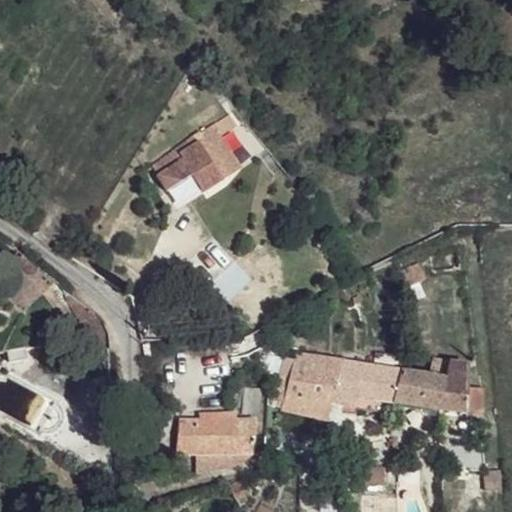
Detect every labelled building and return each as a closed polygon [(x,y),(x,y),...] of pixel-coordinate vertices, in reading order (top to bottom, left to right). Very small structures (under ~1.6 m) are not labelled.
[(217,123),(200,134),(205,142),(223,132),(217,123)] [(184,160),(157,176),(171,197),(196,182),(203,193),(223,180),(199,141),(180,153),(184,160)] [(223,180),(203,193),(206,198),(226,185),(223,180)] [(398,273),(405,288),(425,279),(418,263),(398,273)] [(286,391),(281,410),(328,422),(332,403),(342,363),(296,354),(293,366),(286,391)] [(376,355),(374,368),(401,372),(400,357),(376,355)] [(430,376),(445,380),(448,363),(433,361),(430,376)] [(402,372),(396,404),(468,415),(468,414),(468,388),(468,366),(449,362),(448,363),(445,380),(430,376),(426,376),(402,372)] [(276,388),(286,391),(293,366),(284,363),(276,388)] [(342,363),(332,403),(353,408),(356,400),(396,404),(402,372),(401,372),(374,368),(342,363)] [(468,388),(468,414),(481,414),(482,412),(479,388),(468,388)] [(178,423),(176,455),(252,456),(254,423),(257,422),(262,390),(246,389),(242,422),(221,422),(222,415),(200,416),(199,423),(178,423)] [(384,467),(362,466),(362,472),(361,484),(383,485),(384,467)] [(335,486),(324,477),(318,486),(329,495),(335,486)] [(230,486),(238,501),(246,496),(243,490),(245,488),(241,480),(230,486)] [(262,501),(256,511),(273,511),(275,507),(262,501)]
